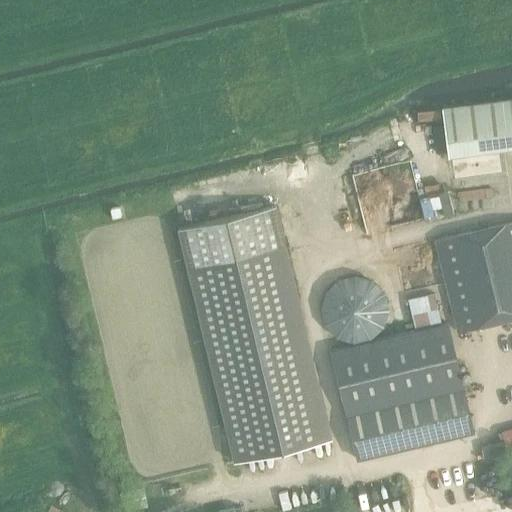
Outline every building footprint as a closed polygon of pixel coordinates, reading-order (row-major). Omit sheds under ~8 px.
[(511,98),(442,107),(449,155),(511,146),(511,98)] [(424,216),(454,215),(452,193),(423,194),(424,216)] [(276,206),(179,230),(234,462),(332,438),(276,206)] [(511,318),(511,221),(436,240),(458,332),(511,318)] [(408,299),(415,328),(441,322),(434,293),(408,299)] [(473,432),(447,322),(332,350),(358,459),(473,432)] [(511,428),(502,432),(506,448),(511,446),(511,428)] [(221,511),(233,511),(229,499),(219,503),(221,511)]
